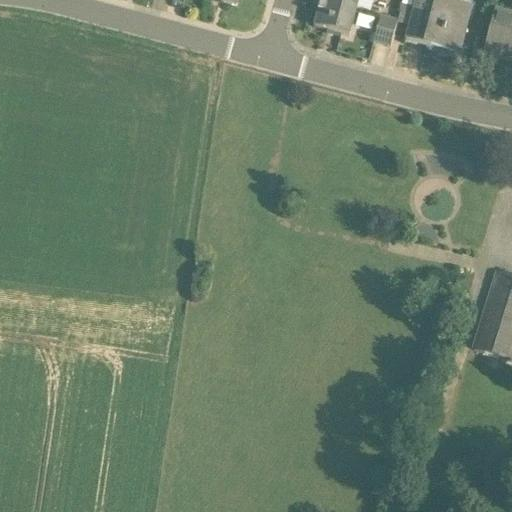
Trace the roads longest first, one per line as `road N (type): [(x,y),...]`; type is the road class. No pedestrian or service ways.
road 1 (residential): [(511,117),(269,57)]
road 2 (residential): [(269,57),(28,0)]
